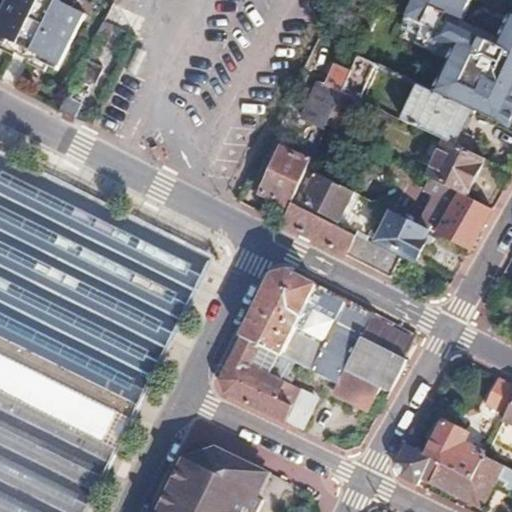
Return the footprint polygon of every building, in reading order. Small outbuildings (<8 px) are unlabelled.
[(54,0),(9,0),(0,17),(0,36),(4,39),(0,46),(0,50),(14,58),(20,47),(33,54),(28,65),(42,72),(48,61),(59,67),(85,16),(54,0)] [(420,18),(388,69),(421,86),(425,87),(478,0),(419,0),(412,12),(420,18)] [(341,53),(326,84),(342,91),(359,55),(370,31),(346,20),(333,49),(341,53)] [(370,31),(359,55),(375,63),(387,39),(370,31)] [(359,55),(342,91),(361,100),(363,101),(380,65),(375,63),(359,55)] [(320,81),(302,119),(315,125),(307,140),(318,146),(327,125),(334,109),(342,91),(326,84),(320,81)] [(445,85),(440,95),(469,109),(471,110),(479,95),(455,83),(452,89),(445,85)] [(421,86),(404,120),(448,142),(451,143),(469,109),(440,95),(425,87),(421,86)] [(342,91),(334,109),(352,118),(361,100),(342,91)] [(66,96),(59,111),(74,119),(83,104),(66,96)] [(504,103),(493,121),(511,130),(511,100),(509,106),(504,103)] [(334,109),(327,125),(344,134),(352,118),(334,109)] [(448,142),(429,177),(430,178),(469,197),(488,161),(451,143),(448,142)] [(283,147),(260,195),(290,208),(293,202),(309,167),(312,161),(283,147)] [(0,165),(0,511),(79,511),(202,265),(0,165)] [(320,173),(305,201),(340,220),(355,192),(320,173)] [(436,196),(420,226),(430,231),(432,232),(435,227),(463,242),(466,238),(476,243),(494,210),(469,197),(430,178),(424,190),(436,196)] [(290,208),(283,224),(393,279),(404,260),(367,241),(293,202),(290,208)] [(395,213),(380,241),(417,261),(428,242),(425,241),(430,231),(420,226),(395,213)] [(265,292),(242,337),(261,346),(312,371),(338,384),(362,338),(375,315),(347,301),(323,348),(297,334),(294,340),(289,337),(315,285),(287,271),(272,278),(265,292)] [(242,337),(221,379),(226,394),(284,423),(292,407),(275,398),(283,382),(251,366),(261,346),(242,337)] [(338,384),(334,391),(347,398),(368,411),(382,388),(391,393),(409,361),(362,338),(338,384)] [(511,385),(499,379),(485,406),(506,417),(511,406),(511,385)] [(292,407),(284,423),(301,431),(317,398),(302,390),(292,407)] [(446,422),(429,456),(443,463),(471,478),(484,455),(485,454),(461,441),(466,432),(446,422)] [(407,444),(397,460),(428,476),(427,478),(433,482),(443,463),(429,456),(407,444)] [(184,457),(156,511),(256,511),(262,501),(250,495),(263,471),(214,447),(184,457)] [(443,463),(433,482),(485,508),(506,467),(484,455),(471,478),(443,463)] [(397,460),(396,467),(397,473),(407,482),(421,488),(427,478),(428,476),(397,460)]
